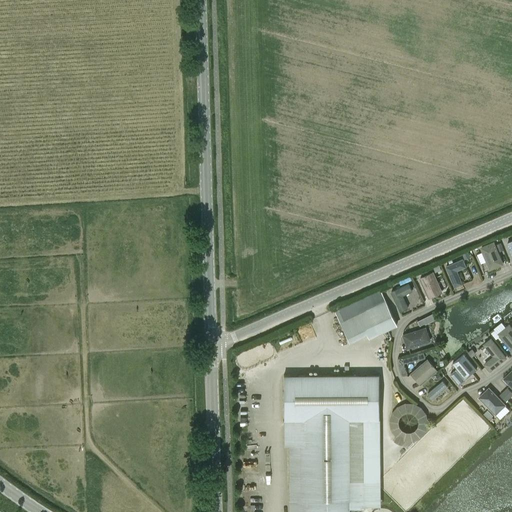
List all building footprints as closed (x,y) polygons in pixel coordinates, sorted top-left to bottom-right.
[(480,247),(490,270),(504,264),(494,241),(480,247)] [(455,288),(463,284),(458,271),(467,267),(463,258),(446,266),(455,288)] [(429,298),(443,292),(434,271),(419,278),(429,298)] [(402,297),(412,292),(408,284),(391,292),(401,312),(408,309),(402,297)] [(386,302),(340,324),(349,342),(367,333),(369,337),(397,324),(386,302)] [(511,326),(510,324),(498,333),(511,350),(511,326)] [(407,349),(431,341),(426,327),(403,334),(407,349)] [(507,358),(491,337),(483,344),(493,356),(483,363),(490,372),(507,358)] [(464,354),(453,363),(466,379),(476,370),(464,354)] [(412,360),(417,360),(417,356),(403,356),(403,365),(412,365),(412,360)] [(428,358),(410,373),(421,385),(438,370),(428,358)] [(459,384),(464,380),(456,370),(451,374),(459,384)] [(511,370),(503,379),(511,388),(511,370)] [(380,375),(284,376),(284,432),(284,446),(289,446),(289,511),(350,511),(350,508),(381,508),(380,432),(380,420),(380,375)] [(443,381),(428,394),(432,399),(447,387),(443,381)] [(496,415),(507,405),(489,387),(478,398),(496,415)] [(499,395),(506,401),(511,394),(511,392),(506,387),(499,395)] [(398,399),(386,430),(396,434),(393,441),(402,444),(405,436),(419,441),(431,411),(398,399)]
